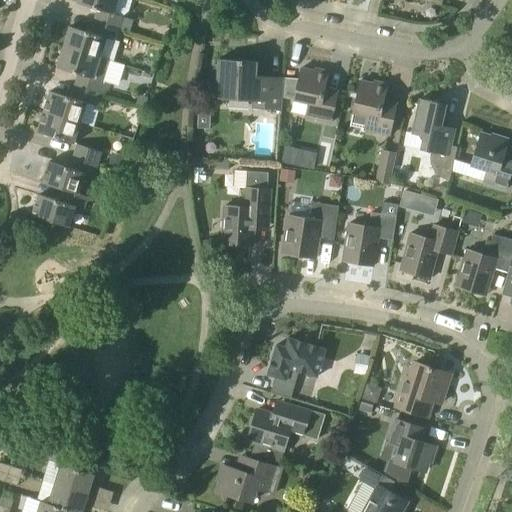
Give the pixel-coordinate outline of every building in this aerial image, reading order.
[(114,14),(118,0),(78,0),(77,3),(98,10),(94,21),(119,28),(129,31),(133,20),(123,17),(114,14)] [(70,27),(64,47),(110,61),(113,62),(119,42),(115,41),(119,28),(94,21),(91,33),(70,27)] [(103,81),(110,61),(64,47),(57,68),(78,74),(74,86),(99,94),(106,96),(110,83),(103,81)] [(253,109),(282,111),(284,78),(256,76),(256,66),(259,67),(259,65),(257,64),(257,62),(219,59),(216,99),(253,101),(253,109)] [(337,98),(324,95),(329,71),(316,69),(316,71),(302,68),(294,101),(308,104),(306,117),(331,123),(337,98)] [(395,110),(382,108),(388,84),(375,81),(375,84),(360,81),(350,126),(364,130),(389,136),(395,110)] [(95,106),(99,94),(74,86),(71,97),(50,91),(44,111),(81,123),(87,103),(95,106)] [(457,147),(451,146),(455,129),(441,126),(446,104),(420,99),(412,134),(417,135),(422,143),(421,150),(432,152),(431,156),(431,161),(433,167),(435,171),(439,175),(444,179),(450,180),(457,147)] [(74,144),(81,123),(44,111),(37,132),(74,144)] [(511,171),(511,157),(504,155),(508,141),(492,136),(491,138),(481,135),(472,165),(487,170),(484,182),(506,189),(511,171)] [(74,156),(98,164),(102,151),(77,144),(74,156)] [(285,146),(281,163),(293,166),(298,149),(285,146)] [(376,181),(389,184),(396,153),(383,150),(376,181)] [(94,176),(98,164),(74,156),(70,168),(49,161),(43,183),(63,189),(79,194),(86,173),(94,176)] [(267,189),(268,172),(247,171),(246,187),(245,207),(224,206),(222,244),(254,246),(255,230),(267,230),(268,229),(269,229),(269,219),(271,189),(267,189)] [(447,188),(441,187),(439,187),(437,187),(435,188),(433,190),(431,194),(444,198),(447,188)] [(88,196),(79,194),(63,189),(60,201),(39,194),(33,216),(69,227),(76,206),(84,208),(88,196)] [(310,219),(287,215),(282,253),(316,258),(320,237),(334,239),(339,206),(313,202),(310,219)] [(392,240),(396,216),(399,205),(394,204),(387,211),(386,215),(371,212),(369,226),(348,223),(342,261),(374,266),(378,238),(392,240)] [(452,255),(458,232),(462,219),(454,216),(450,230),(433,225),(430,239),(410,233),(400,270),(430,279),(438,251),(452,255)] [(509,267),(511,258),(511,240),(493,235),(487,255),(467,249),(456,286),(486,295),(494,269),(508,273),(510,267),(509,267)] [(291,398),(299,371),(317,377),(325,350),(289,338),(286,347),(277,345),(268,374),(275,377),(270,392),(291,398)] [(451,374),(430,367),(414,362),(409,378),(405,377),(396,406),(427,417),(433,401),(441,403),(451,374)] [(247,440),(255,442),(252,453),(280,462),(290,431),(317,440),(325,415),(311,411),(277,400),(273,414),(257,409),(247,440)] [(436,446),(422,442),(415,440),(419,428),(425,430),(426,429),(395,419),(388,443),(400,446),(394,462),(425,472),(428,461),(430,462),(436,446)] [(256,488),(268,492),(276,494),(284,469),(240,455),(236,469),(223,465),(218,480),(220,481),(217,491),(252,502),(256,488)] [(10,474),(12,466),(0,461),(0,471),(10,474)] [(55,484),(88,494),(94,474),(61,464),(55,484)] [(21,477),(23,469),(12,466),(10,474),(21,477)] [(400,511),(407,502),(389,492),(395,481),(367,466),(359,479),(377,489),(364,511),(400,511)] [(0,479),(7,482),(10,474),(0,471),(0,479)] [(18,485),(21,477),(10,474),(7,482),(18,485)] [(78,511),(82,511),(88,494),(55,484),(49,503),(78,511)] [(78,511),(49,503),(41,501),(37,511),(74,511),(78,511)]
